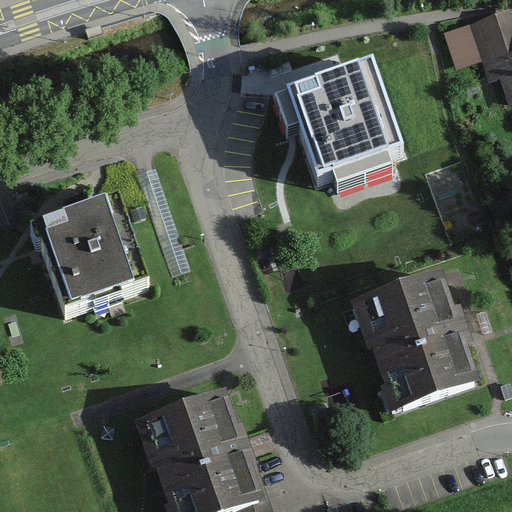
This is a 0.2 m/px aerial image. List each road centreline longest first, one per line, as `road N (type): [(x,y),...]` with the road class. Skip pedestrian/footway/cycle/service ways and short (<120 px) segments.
road 1 (residential): [(208,115),(200,166),(211,214),(277,409),(308,463),(356,483),(511,437)]
road 2 (residential): [(208,115),(0,175)]
